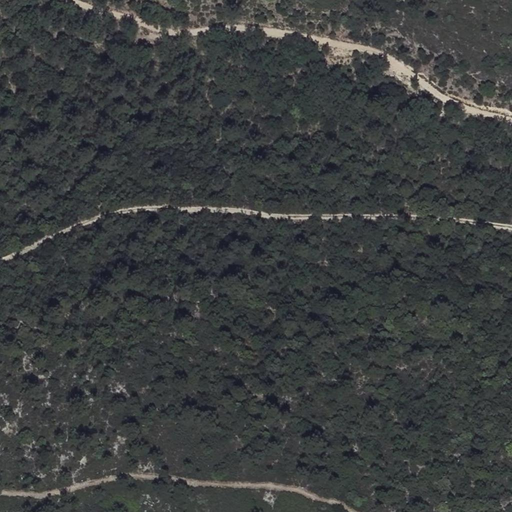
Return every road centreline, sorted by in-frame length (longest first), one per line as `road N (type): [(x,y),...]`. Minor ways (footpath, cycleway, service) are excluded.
road 1 (track): [(511,228),(416,215),(188,207),(117,213),(0,262)]
road 2 (track): [(511,124),(452,105),(398,64),(329,41),(123,19),(71,0)]
